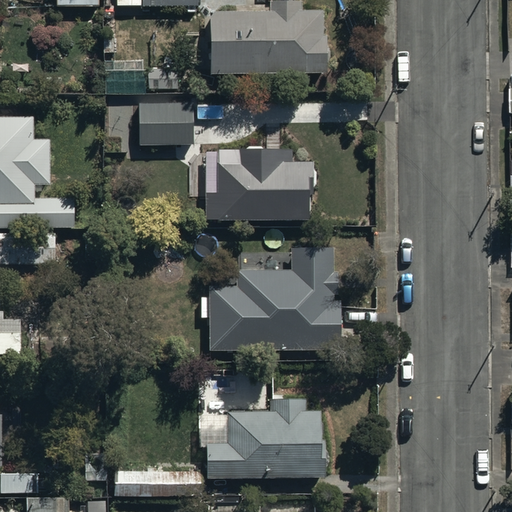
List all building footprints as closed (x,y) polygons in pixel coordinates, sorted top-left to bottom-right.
[(197,0),(140,0),(141,12),(197,12),(197,0)] [(211,20),(211,82),(327,82),(327,44),(323,44),(323,19),(301,19),(301,9),(271,9),(271,20),(211,20)] [(136,68),(121,68),(121,98),(137,98),(136,68)] [(177,74),(147,74),(147,95),(177,95),(177,74)] [(189,99),(131,104),(135,149),(193,144),(189,99)] [(34,116),(0,116),(0,226),(74,226),(74,198),(35,198),(35,185),(51,185),(51,139),(34,139),(34,116)] [(290,146),(215,146),(215,188),(203,188),(203,220),(308,219),(308,187),(311,187),(311,158),(291,158),(290,146)] [(207,280),(207,342),(338,342),(338,293),(331,293),(331,287),(335,287),(335,264),(331,264),(331,242),(289,242),(289,265),(236,265),(236,280),(207,280)] [(55,243),(0,243),(0,270),(56,270),(55,243)] [(207,453),(207,486),(325,486),(325,464),(321,464),(321,418),(306,418),(306,405),(269,406),(269,419),(227,420),(227,453),(207,453)] [(36,482),(1,482),(1,500),(36,501),(36,482)] [(68,511),(68,503),(27,504),(27,511),(68,511)]
